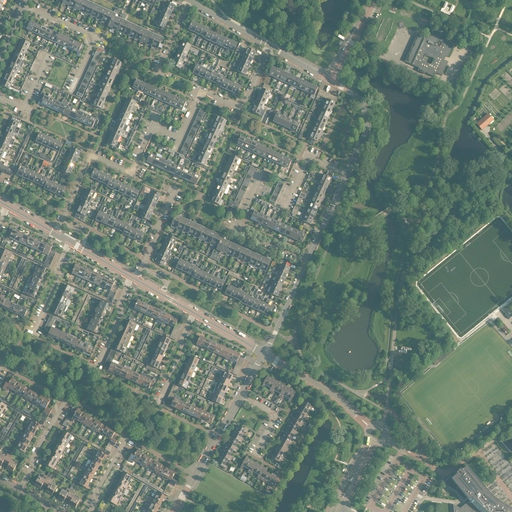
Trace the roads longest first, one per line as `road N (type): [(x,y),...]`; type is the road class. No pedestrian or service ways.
road 1 (residential): [(55,234),(90,153),(130,170),(153,121)]
road 2 (residential): [(179,132),(204,90),(240,107),(268,45)]
road 3 (residential): [(307,258),(237,226),(258,169)]
road 4 (residential): [(70,92),(92,36),(22,7)]
road 5 (residential): [(174,511),(242,395)]
road 6 (tertiary): [(369,428),(325,389),(263,354)]
